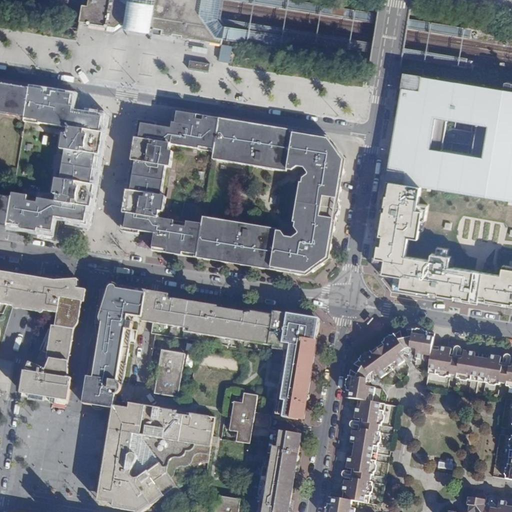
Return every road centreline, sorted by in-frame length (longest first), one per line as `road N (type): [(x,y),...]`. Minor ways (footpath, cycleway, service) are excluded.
road 1 (residential): [(373,134),(0,75)]
road 2 (residential): [(47,255),(346,303)]
road 3 (residential): [(0,485),(47,255)]
road 4 (residential): [(312,511),(346,303)]
road 5 (residential): [(346,303),(373,134)]
road 6 (residential): [(346,303),(511,330)]
road 7 (residential): [(373,134),(395,0)]
